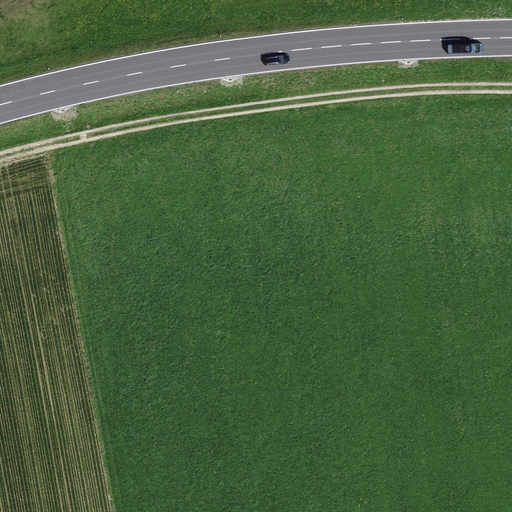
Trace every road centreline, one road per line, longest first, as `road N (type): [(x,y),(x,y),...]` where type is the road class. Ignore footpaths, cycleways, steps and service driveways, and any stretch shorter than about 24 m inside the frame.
road 1 (track): [(0,155),(201,103),(463,79),(511,83)]
road 2 (primary): [(0,105),(219,60),(511,38)]
